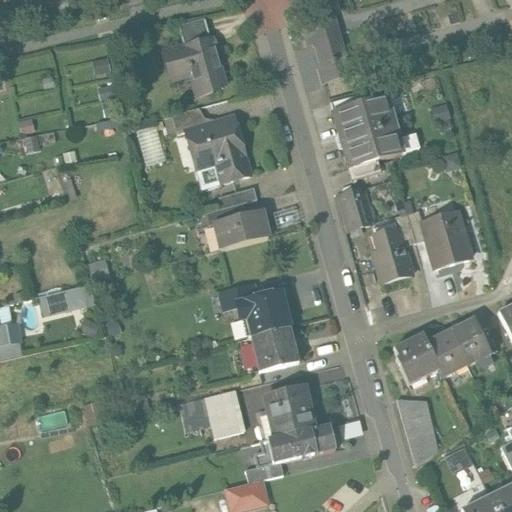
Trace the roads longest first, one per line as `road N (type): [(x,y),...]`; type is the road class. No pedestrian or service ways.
road 1 (residential): [(254,0),(355,342)]
road 2 (residential): [(355,342),(403,511)]
road 3 (residential): [(355,342),(511,293)]
